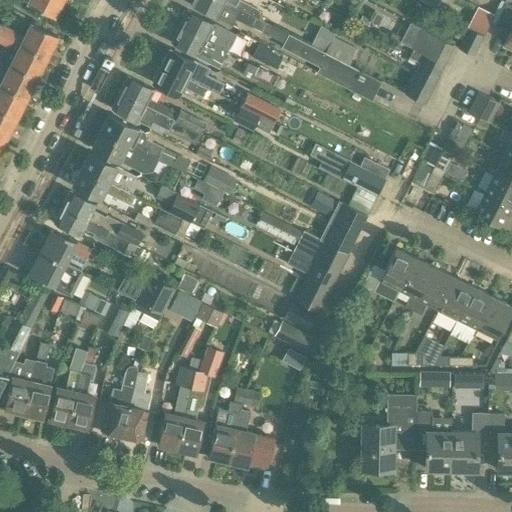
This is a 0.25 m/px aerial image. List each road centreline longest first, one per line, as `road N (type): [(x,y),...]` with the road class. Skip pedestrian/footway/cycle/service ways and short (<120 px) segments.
road 1 (residential): [(283,511),(240,507),(224,495),(147,475),(122,485),(80,475),(65,459),(0,442)]
road 2 (residential): [(0,234),(121,0)]
road 3 (residential): [(386,208),(511,268)]
